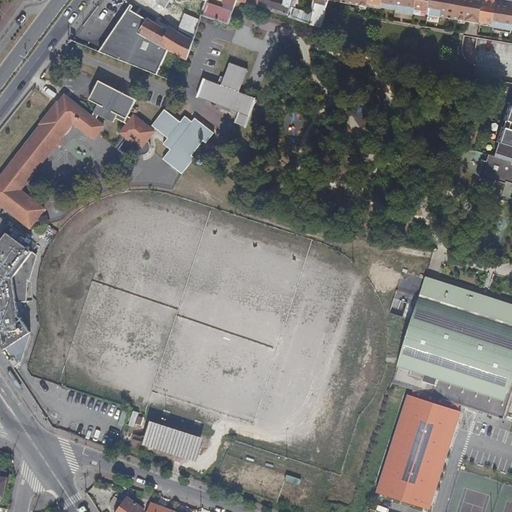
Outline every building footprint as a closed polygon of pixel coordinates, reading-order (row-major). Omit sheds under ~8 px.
[(141,0),(153,8),(157,2),(166,9),(171,0),(141,0)] [(237,0),(226,0),(225,4),(235,8),(237,1),(237,0)] [(292,0),(283,0),(282,8),(258,1),(257,8),(289,18),(291,8),(292,0)] [(316,0),(313,15),(311,25),(322,29),(326,13),(329,0),(316,0)] [(341,0),(342,0),(342,3),(369,8),(369,5),(383,7),(383,8),(415,14),(416,11),(429,13),(428,15),(473,23),(481,25),(481,23),(494,25),(494,28),(511,30),(511,4),(486,0),(341,0)] [(223,9),(206,4),(202,16),(229,25),(233,12),(223,9)] [(139,10),(133,6),(102,54),(158,77),(169,51),(139,34),(148,20),(137,13),(139,10)] [(313,15),(291,8),(289,18),(300,22),(311,25),(313,15)] [(148,20),(139,34),(169,51),(187,61),(200,22),(186,16),(179,33),(170,27),(168,32),(148,20)] [(218,85),(205,80),(198,99),(239,114),(236,124),(246,128),(257,100),(240,94),(249,71),(230,64),(225,79),(222,87),(218,85)] [(108,87),(99,82),(90,101),(99,106),(97,100),(96,95),(98,91),(108,87)] [(40,127),(41,128),(0,179),(0,205),(31,229),(46,210),(22,192),(73,124),(95,141),(99,135),(105,127),(97,121),(100,117),(114,124),(116,121),(127,126),(120,134),(127,139),(118,151),(121,153),(126,156),(129,153),(130,152),(133,152),(134,152),(136,154),(137,156),(140,157),(143,157),(146,157),(148,156),(150,154),(151,152),(151,149),(151,145),(150,142),(148,141),(155,132),(135,116),(132,120),(129,117),(137,101),(108,87),(98,91),(96,95),(97,100),(99,106),(93,117),(69,100),(64,107),(60,104),(59,103),(56,107),(40,127)] [(69,100),(66,96),(60,104),(64,107),(69,100)] [(152,127),(168,139),(167,141),(164,145),(168,149),(171,151),(163,160),(183,175),(195,159),(192,157),(203,142),(206,145),(215,134),(195,119),(193,122),(185,117),(181,123),(167,112),(165,111),(152,127)] [(511,112),(509,122),(511,122),(511,130),(507,129),(503,144),(504,144),(499,158),(511,162),(511,112)] [(489,155),(489,156),(511,163),(511,162),(499,158),(489,155)] [(487,162),(481,160),(476,175),(481,181),(494,186),(496,182),(511,186),(511,163),(489,156),(487,162)] [(214,167),(210,172),(220,180),(224,175),(214,167)] [(0,336),(23,322),(21,319),(19,319),(17,303),(27,302),(28,281),(30,282),(40,249),(0,218),(0,336)] [(436,283),(425,280),(417,303),(428,307),(436,283)] [(428,307),(417,303),(393,384),(413,391),(411,398),(410,397),(379,493),(428,509),(458,413),(457,413),(459,406),(499,418),(511,378),(511,307),(436,283),(428,307)] [(32,334),(23,322),(0,336),(0,344),(5,351),(32,334)] [(14,358),(10,360),(14,367),(18,365),(14,358)] [(127,425),(135,427),(139,414),(131,411),(127,425)] [(204,440),(151,422),(144,446),(197,463),(204,440)] [(196,474),(188,472),(186,477),(194,480),(196,474)] [(285,475),(284,481),(298,484),(300,478),(285,475)] [(143,511),(145,510),(128,498),(117,511),(143,511)]
